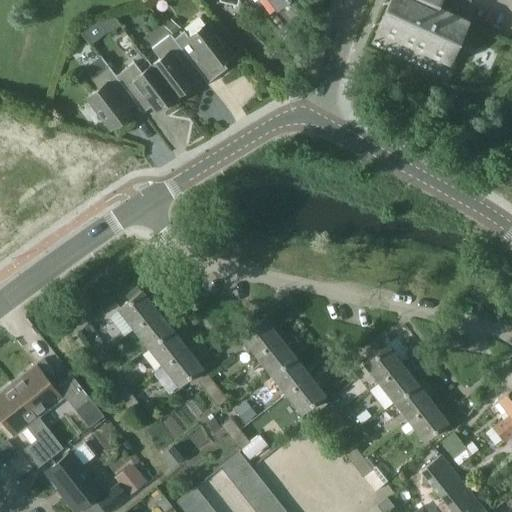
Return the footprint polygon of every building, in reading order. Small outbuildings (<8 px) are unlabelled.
[(267,0),(275,10),(288,0),(267,0)] [(395,0),(381,32),(443,61),(462,18),(438,7),(440,0),(395,0)] [(111,32),(119,25),(114,18),(113,17),(79,28),(91,44),(109,30),(111,32)] [(171,19),(164,26),(175,35),(181,27),(171,19)] [(170,34),(207,83),(222,71),(217,65),(230,55),(206,23),(188,37),(184,31),(174,38),(170,34)] [(193,84),(188,78),(184,71),(192,65),(206,83),(207,83),(170,34),(152,48),(160,58),(151,65),(175,97),(193,84)] [(83,71),(89,79),(97,90),(87,97),(112,129),(130,115),(121,103),(130,96),(138,106),(101,57),(83,71)] [(175,97),(151,65),(142,72),(134,62),(116,75),(101,57),(138,106),(148,99),(157,111),(175,97)] [(142,291),(117,310),(132,329),(157,310),(142,291)] [(172,329),(157,310),(132,329),(147,348),(172,329)] [(264,318),(240,337),(255,357),(280,337),(264,318)] [(186,348),(172,329),(147,348),(162,367),(186,348)] [(106,349),(96,337),(86,345),(96,357),(106,349)] [(294,356),(280,337),(255,357),(270,375),(294,356)] [(387,345),(363,364),(378,384),(403,364),(387,345)] [(177,386),(201,367),(186,348),(162,367),(177,386)] [(106,349),(96,357),(106,370),(116,362),(106,349)] [(309,375),(294,356),(270,375),(285,394),(309,375)] [(38,416),(61,397),(72,411),(89,397),(72,375),(60,385),(61,386),(55,390),(35,364),(11,383),(38,416)] [(417,383),(403,364),(378,384),(393,403),(417,383)] [(218,388),(208,375),(199,382),(209,395),(218,388)] [(324,394),(309,375),(285,394),(300,414),(324,394)] [(120,379),(110,387),(120,400),(130,392),(120,379)] [(62,448),(38,416),(11,383),(0,392),(0,417),(14,435),(26,425),(37,439),(25,449),(39,467),(62,448)] [(408,421),(432,402),(417,383),(393,403),(408,421)] [(511,423),(511,387),(496,399),(506,412),(501,416),(503,418),(491,427),(492,428),(485,433),(491,440),(511,423)] [(218,388),(209,395),(218,406),(227,399),(218,388)] [(130,392),(120,400),(130,412),(140,404),(130,392)] [(246,400),(235,409),(245,423),(257,414),(246,400)] [(330,402),(321,409),(331,422),(340,415),(330,402)] [(423,441),(448,422),(432,402),(408,421),(423,441)] [(340,415),(331,422),(341,433),(349,426),(340,415)] [(240,429),(230,417),(220,425),(230,437),(240,429)] [(511,423),(491,440),(496,447),(503,442),(504,443),(511,436),(511,423)] [(240,429),(230,437),(240,450),(250,442),(240,429)] [(0,443),(0,456),(5,463),(17,454),(5,439),(0,443)] [(265,456),(256,443),(244,452),(253,465),(265,456)] [(172,467),(184,458),(173,444),(161,453),(172,467)] [(363,457),(353,444),(343,452),(353,465),(363,457)] [(106,511),(127,495),(117,483),(104,493),(102,491),(103,490),(72,451),(45,472),(76,511),(94,497),(106,511)] [(246,461),(239,451),(220,467),(227,476),(246,461)] [(487,511),(441,454),(419,471),(451,511),(487,511)] [(363,457),(353,465),(363,477),(373,469),(363,457)] [(254,470),(246,461),(227,476),(234,486),(254,470)] [(132,464),(114,477),(127,493),(145,480),(132,464)] [(261,480),(254,470),(234,486),(242,495),(261,480)] [(269,489),(261,480),(242,495),(249,504),(269,489)] [(183,511),(184,511),(204,497),(195,486),(176,502),(183,511)] [(249,504),(255,511),(259,511),(276,498),(269,489),(249,504)] [(164,496),(155,503),(162,511),(164,511),(172,506),(164,496)] [(203,511),(211,506),(204,497),(184,511),(203,511)] [(387,497),(377,505),(382,511),(386,511),(394,506),(387,497)] [(259,511),(278,511),(284,508),(276,498),(259,511)]
